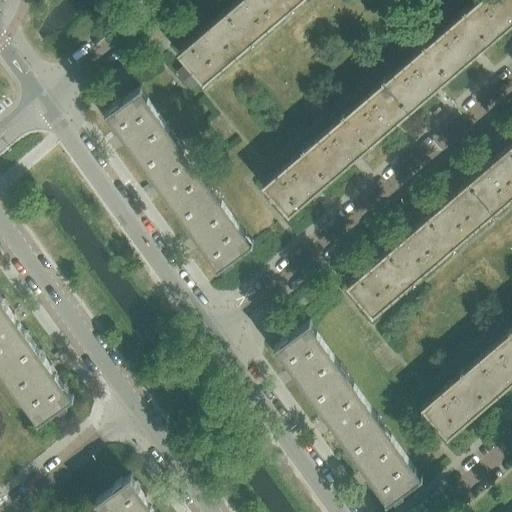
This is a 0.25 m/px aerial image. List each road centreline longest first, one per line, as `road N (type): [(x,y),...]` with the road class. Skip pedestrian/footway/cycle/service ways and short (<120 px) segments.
road 1 (residential): [(511,79),(211,335)]
road 2 (residential): [(211,335),(47,101)]
road 3 (residential): [(0,226),(128,411)]
road 4 (residential): [(338,511),(211,335)]
road 5 (residential): [(47,101),(165,0)]
road 6 (residential): [(10,511),(128,411)]
road 7 (residential): [(128,411),(206,511)]
